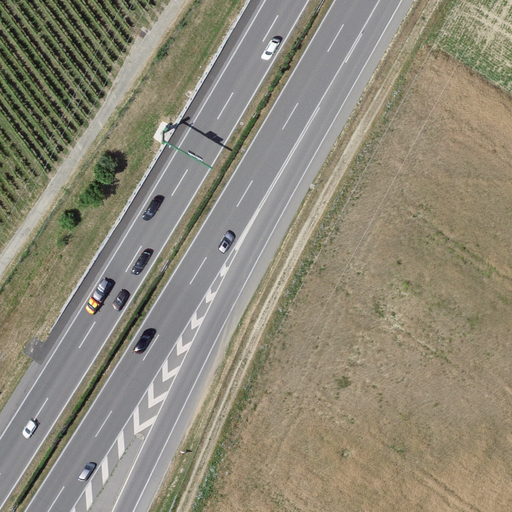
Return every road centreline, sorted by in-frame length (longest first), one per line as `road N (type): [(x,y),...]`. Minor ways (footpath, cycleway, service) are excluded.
road 1 (track): [(182,511),(294,256),(434,0)]
road 2 (motorway): [(287,0),(0,474)]
road 3 (motorway): [(48,511),(300,100)]
road 4 (motorway): [(123,511),(247,256),(300,100)]
road 5 (track): [(178,0),(0,268)]
